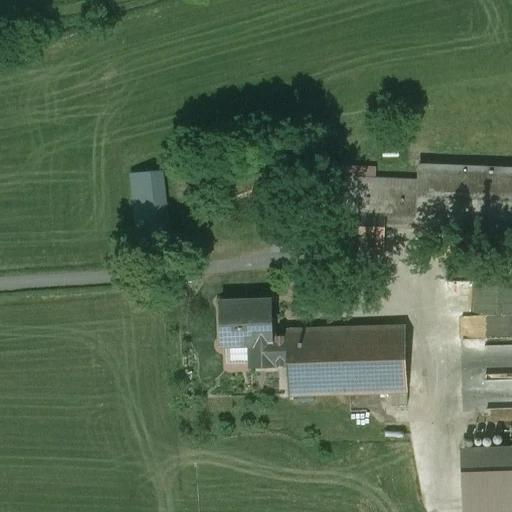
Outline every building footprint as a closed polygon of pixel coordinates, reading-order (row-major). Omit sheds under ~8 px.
[(511,169),(418,166),(418,181),(317,177),(316,212),(368,214),(368,225),(383,226),(511,231),(511,169)] [(151,172),(132,173),(139,242),(158,240),(151,172)] [(289,190),(265,192),(266,220),(291,218),(289,190)] [(368,214),(316,212),(314,256),(381,258),(383,226),(368,225),(368,214)] [(271,301),(220,303),(221,345),(228,345),(250,344),(251,362),(251,366),(288,365),(288,337),(272,337),(271,301)] [(405,327),(287,330),(288,337),(288,365),(289,395),(316,394),(336,393),(391,392),(407,391),(405,327)] [(250,344),(228,345),(229,363),(251,362),(250,344)] [(511,379),(511,380),(507,382),(505,385),(502,387),(500,391),(498,394),(497,398),(496,401),(496,405),(496,408),(496,411),(497,413),(498,416),(500,420),(502,423),(504,425),(507,427),(510,429),(511,430),(511,379)] [(407,391),(391,392),(391,405),(407,405),(407,391)] [(336,393),(316,394),(317,410),(337,409),(336,393)] [(511,511),(511,450),(464,452),(465,511),(511,511)]
